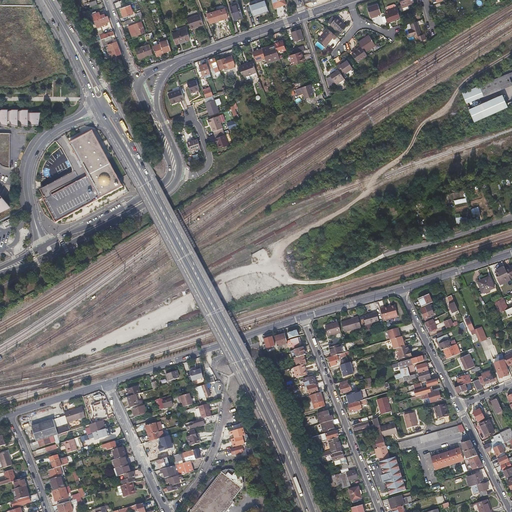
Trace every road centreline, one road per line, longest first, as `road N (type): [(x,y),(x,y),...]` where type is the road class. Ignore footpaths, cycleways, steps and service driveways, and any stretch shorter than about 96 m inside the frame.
road 1 (secondary): [(310,511),(146,186)]
road 2 (residential): [(380,511),(302,317)]
road 3 (unclassified): [(45,249),(27,188),(31,160),(48,135),(97,109)]
road 4 (secondary): [(174,171),(165,187),(45,249)]
road 5 (residential): [(242,337),(106,384)]
road 6 (residential): [(166,511),(106,384)]
road 7 (secondary): [(302,16),(173,63)]
road 8 (residential): [(401,289),(457,406)]
road 9 (residential): [(228,396),(201,478),(173,511)]
